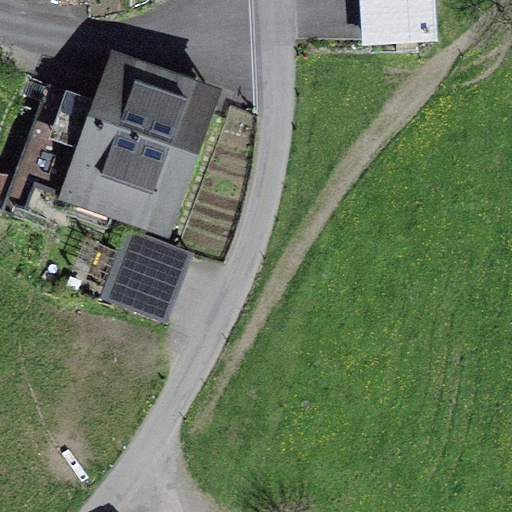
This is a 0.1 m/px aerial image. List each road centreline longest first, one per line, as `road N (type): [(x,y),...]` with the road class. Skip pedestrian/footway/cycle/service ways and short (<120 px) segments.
road 1 (unclassified): [(100,511),(167,415),(241,264),(270,170),(280,81)]
road 2 (unclassified): [(0,15),(280,81)]
